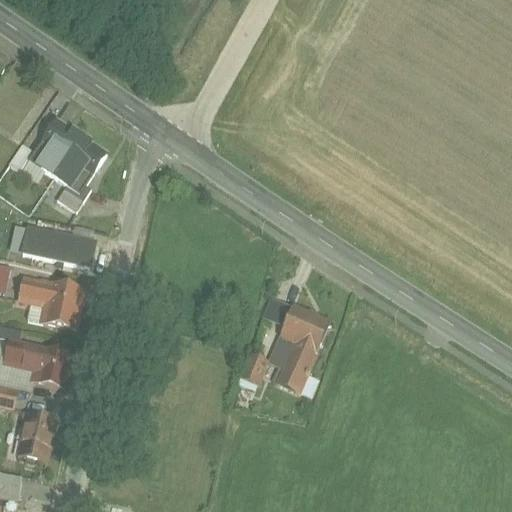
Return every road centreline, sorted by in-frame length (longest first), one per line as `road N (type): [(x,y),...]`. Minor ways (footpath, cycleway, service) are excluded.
road 1 (tertiary): [(511,362),(163,133)]
road 2 (residential): [(64,511),(142,175),(163,133)]
road 3 (tertiary): [(163,133),(0,22)]
